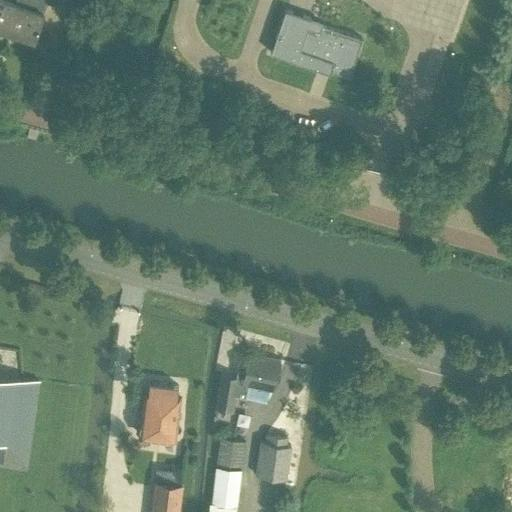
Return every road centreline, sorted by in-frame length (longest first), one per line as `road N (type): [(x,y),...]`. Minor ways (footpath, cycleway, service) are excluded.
road 1 (unclassified): [(511,261),(0,115)]
road 2 (tertiary): [(511,384),(0,239)]
